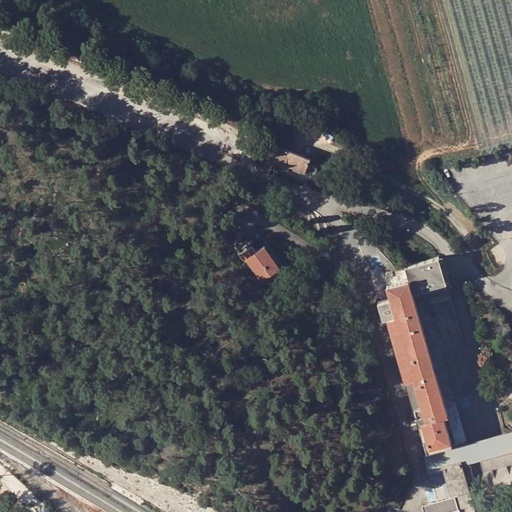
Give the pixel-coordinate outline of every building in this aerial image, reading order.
[(308,157),(280,146),(273,164),(281,168),(282,166),(283,163),(289,165),(303,171),(308,157)] [(256,251),(251,245),(240,253),(244,259),(246,258),(261,279),(279,266),(264,245),(256,251)] [(464,441),(450,389),(441,391),(413,290),(446,281),(438,255),(406,264),(409,277),(387,283),(390,296),(378,300),(383,317),(387,316),(416,415),(419,414),(429,446),(436,444),(439,451),(460,445),(459,442),(464,441)] [(413,290),(441,391),(450,389),(423,296),(448,289),(446,281),(413,290)] [(511,450),(511,429),(460,445),(439,451),(427,454),(433,474),(447,470),(460,466),(511,450)] [(447,470),(454,494),(459,511),(473,511),(467,491),(460,466),(447,470)] [(459,511),(454,494),(430,502),(432,509),(424,511),(459,511)] [(424,511),(432,509),(430,502),(422,504),(424,511)]
